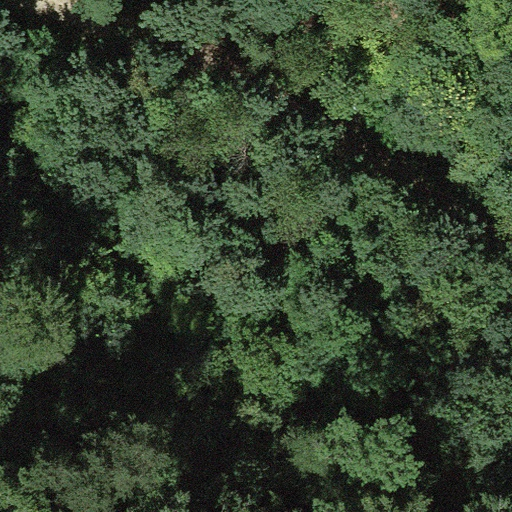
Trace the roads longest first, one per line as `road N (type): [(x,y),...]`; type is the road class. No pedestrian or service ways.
road 1 (track): [(47,0),(148,33),(511,266)]
road 2 (track): [(0,119),(148,33)]
